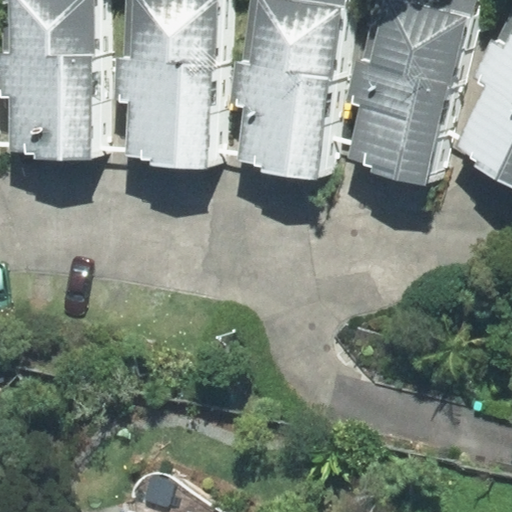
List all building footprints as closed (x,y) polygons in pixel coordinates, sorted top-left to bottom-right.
[(14,161),(97,162),(100,0),(17,0),(17,53),(2,53),(1,99),(16,99),(14,161)] [(129,166),(211,171),(222,0),(127,0),(120,106),(134,107),(129,166)] [(345,0),(251,0),(237,108),(247,110),(240,169),(322,180),(345,0)] [(432,188),(472,17),(396,0),(389,0),(375,63),(360,60),(350,105),(364,109),(350,169),(432,188)] [(511,185),(511,45),(511,46),(497,39),(476,81),(491,88),(456,158),(511,185)]
